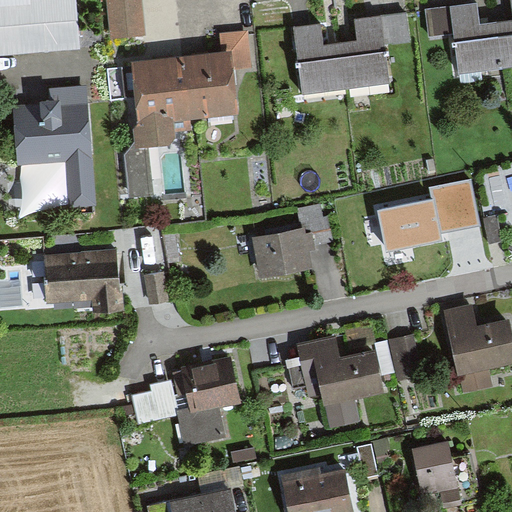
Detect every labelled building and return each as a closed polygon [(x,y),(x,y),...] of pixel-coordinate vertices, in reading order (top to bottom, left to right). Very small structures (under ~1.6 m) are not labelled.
[(76,0),(0,0),(0,57),(80,52),(76,0)] [(106,0),(110,40),(146,37),(142,0),(106,0)] [(506,68),(499,22),(481,24),(477,0),(472,0),(423,7),(428,39),(453,36),(459,75),(506,68)] [(359,40),(340,42),(346,89),(391,83),(386,43),(411,40),(407,8),(356,15),(359,40)] [(511,19),(499,22),(506,68),(511,67),(511,19)] [(346,89),(340,42),(324,44),(321,21),(293,24),(303,95),(346,89)] [(187,55),(192,117),(238,114),(234,68),(251,66),(248,32),(220,35),(222,53),(187,55)] [(192,117),(187,55),(139,60),(133,61),(139,120),(134,127),(134,142),(124,153),(129,198),(155,196),(149,147),(172,146),(176,138),(176,132),(194,131),(192,117)] [(87,86),(50,88),(50,101),(13,103),(16,163),(69,160),(71,202),(94,200),(87,86)] [(438,237),(431,199),(375,210),(382,248),(438,237)] [(488,217),(495,241),(506,237),(499,213),(488,217)] [(310,221),(252,229),(258,269),(315,260),(310,221)] [(121,245),(48,248),(50,294),(97,292),(97,303),(124,302),(121,245)] [(511,351),(511,318),(511,317),(475,325),(469,297),(445,302),(459,363),(511,351)] [(98,323),(0,331),(0,410),(77,404),(74,371),(102,368),(98,323)] [(411,338),(379,343),(384,370),(416,365),(411,338)] [(384,392),(375,349),(342,356),(338,341),(310,347),(327,428),(359,421),(355,398),(384,392)] [(191,407),(180,409),(187,445),(228,436),(221,405),(238,402),(227,356),(182,366),(191,407)] [(447,431),(411,439),(423,499),(459,492),(447,431)] [(341,458),(283,468),(290,511),(331,511),(350,509),(341,458)] [(230,511),(226,484),(170,494),(172,511),(230,511)]
